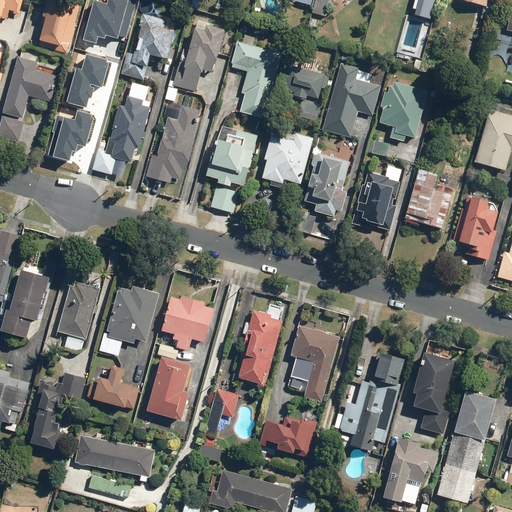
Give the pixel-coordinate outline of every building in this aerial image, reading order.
[(0,0),(0,21),(1,18),(7,19),(9,12),(19,14),(23,0),(0,0)] [(39,46),(66,54),(80,2),(73,0),(47,0),(43,16),(46,17),(40,40),(41,41),(39,46)] [(326,17),(330,0),(315,0),(312,13),(326,17)] [(458,0),(458,1),(490,9),(491,0),(458,0)] [(137,12),(128,10),(125,21),(134,24),(137,12)] [(121,74),(144,80),(151,55),(167,59),(175,31),(164,28),(166,20),(142,14),(136,37),(139,37),(133,60),(126,58),(121,74)] [(421,14),(420,18),(407,15),(397,58),(408,61),(407,67),(420,70),(422,64),(423,65),(431,30),(435,17),(421,14)] [(100,23),(90,20),(85,39),(95,42),(100,23)] [(129,29),(108,23),(100,53),(122,58),(129,29)] [(204,31),(195,29),(189,51),(183,49),(173,86),(196,93),(201,74),(203,74),(204,71),(213,73),(215,60),(217,60),(219,51),(220,52),(226,30),(207,25),(204,31)] [(283,54),(237,41),(229,68),(248,74),(237,111),(265,119),(283,54)] [(3,113),(23,118),(29,96),(51,102),(58,77),(35,71),(38,62),(18,57),(3,113)] [(374,73),(340,64),(322,131),(351,138),(358,113),(372,117),(380,86),(371,83),(374,73)] [(292,96),(292,97),(307,100),(307,99),(318,101),(324,74),(290,68),(285,94),(292,96)] [(102,119),(98,118),(99,111),(106,113),(109,100),(102,98),(105,86),(100,85),(102,75),(78,69),(76,79),(63,130),(91,137),(94,125),(100,126),(102,119)] [(406,136),(415,138),(427,92),(390,82),(387,92),(385,91),(380,108),(383,109),(379,124),(393,128),(390,138),(404,142),(406,136)] [(178,91),(168,88),(165,100),(175,103),(178,91)] [(112,175),(116,158),(131,162),(135,147),(139,148),(150,107),(142,105),(143,100),(128,96),(125,107),(119,105),(112,129),(113,130),(111,137),(110,137),(106,151),(98,149),(93,169),(112,175)] [(164,115),(147,177),(171,184),(172,179),(180,181),(183,172),(186,172),(195,138),(194,137),(202,111),(181,105),(177,119),(164,115)] [(511,157),(511,116),(488,110),(473,162),(506,171),(510,157),(511,157)] [(0,126),(0,136),(19,142),(24,122),(3,117),(0,126)] [(220,126),(206,176),(218,179),(217,183),(230,187),(231,183),(244,186),(257,136),(220,126)] [(296,134),(294,141),(271,134),(259,179),(271,182),(270,185),(284,189),(286,181),(301,185),(313,139),(296,134)] [(390,145),(374,140),(371,153),(387,157),(390,145)] [(62,156),(48,151),(45,159),(59,164),(62,156)] [(317,155),(314,154),(309,174),(311,174),(304,202),(316,205),(314,212),(334,218),(336,211),(342,212),(347,192),(342,191),(350,162),(317,153),(317,155)] [(452,189),(439,185),(437,191),(433,190),(437,175),(419,170),(405,223),(419,227),(420,223),(442,229),(452,195),(450,195),(452,189)] [(389,179),(368,172),(364,185),(363,185),(357,203),(359,204),(357,210),(356,210),(352,224),(371,230),(372,227),(390,232),(397,206),(392,205),(394,199),(396,199),(401,183),(389,179)] [(239,193),(217,187),(211,207),(233,213),(239,193)] [(496,207),(494,204),(467,196),(464,209),(463,209),(453,242),(462,244),(461,248),(466,249),(465,254),(489,260),(497,231),(494,230),(499,211),(497,211),(496,207)] [(0,301),(4,302),(22,235),(1,230),(0,234),(0,301)] [(511,245),(510,253),(505,252),(498,279),(511,282),(511,245)] [(32,319),(38,321),(49,277),(21,269),(17,284),(15,283),(11,297),(13,298),(10,310),(7,309),(1,330),(27,337),(32,319)] [(99,288),(76,281),(74,286),(71,285),(58,331),(69,334),(65,348),(81,352),(99,288)] [(124,340),(135,343),(136,338),(146,341),(160,293),(134,285),(132,291),(123,288),(122,290),(119,289),(106,332),(104,331),(99,350),(119,356),(124,340)] [(177,347),(189,350),(192,339),(205,342),(214,308),(205,305),(205,302),(182,296),(181,299),(171,297),(163,331),(175,334),(173,339),(178,340),(177,347)] [(234,380),(266,388),(284,317),(253,309),(234,380)] [(304,396),(322,401),(339,336),(300,325),(291,355),(297,356),(291,376),(309,381),(304,396)] [(157,354),(176,360),(180,349),(161,343),(157,354)] [(374,440),(386,443),(400,385),(398,384),(405,359),(376,352),(368,384),(361,382),(356,404),(347,402),(340,430),(353,434),(350,444),(372,450),(374,440)] [(452,413),(439,410),(451,362),(422,355),(410,400),(412,400),(407,418),(423,422),(420,434),(445,440),(452,413)] [(147,410),(181,420),(189,393),(183,392),(191,365),(162,357),(158,372),(154,371),(150,384),(154,385),(147,410)] [(94,399),(134,410),(140,387),(121,382),(125,368),(112,365),(109,379),(100,377),(94,399)] [(19,412),(23,413),(31,382),(10,377),(11,372),(0,368),(0,427),(1,428),(3,420),(15,423),(19,412)] [(33,412),(74,424),(87,378),(66,372),(61,388),(41,382),(33,412)] [(205,434),(216,437),(222,414),(233,417),(239,394),(217,388),(205,434)] [(437,494),(467,502),(496,399),(465,391),(437,494)] [(260,444),(307,456),(315,427),(292,421),(290,427),(266,420),(260,444)] [(76,462),(150,477),(156,449),(81,434),(76,462)] [(200,456),(219,461),(223,449),(204,443),(200,456)] [(385,501),(402,506),(409,482),(425,487),(428,475),(434,477),(439,456),(418,451),(419,448),(401,443),(385,501)] [(210,503),(233,509),(235,501),(274,511),(286,511),(293,488),(224,470),(218,491),(214,490),(210,503)] [(89,487),(130,498),(133,485),(93,474),(89,487)] [(291,511),(314,511),(317,501),(296,495),(291,511)] [(199,511),(201,506),(185,502),(182,511),(199,511)]
